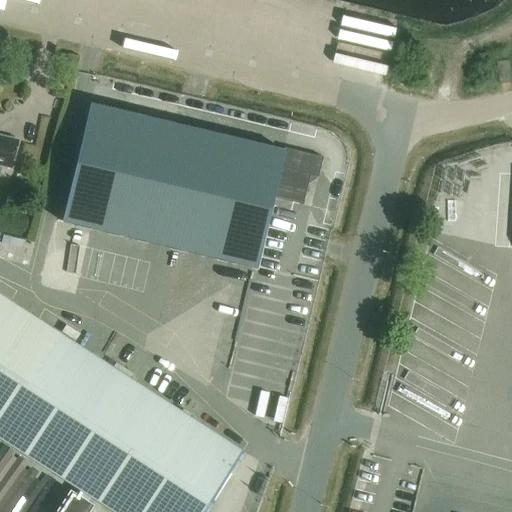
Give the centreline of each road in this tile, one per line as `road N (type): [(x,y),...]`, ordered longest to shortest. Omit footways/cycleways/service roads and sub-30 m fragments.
road 1 (unclassified): [(407,122),(361,100),(0,11)]
road 2 (unclassified): [(309,511),(407,122)]
road 3 (unknown): [(235,423),(272,244),(289,229),(314,226),(376,243)]
road 4 (unknown): [(108,38),(21,291)]
road 5 (unknown): [(21,291),(235,423)]
